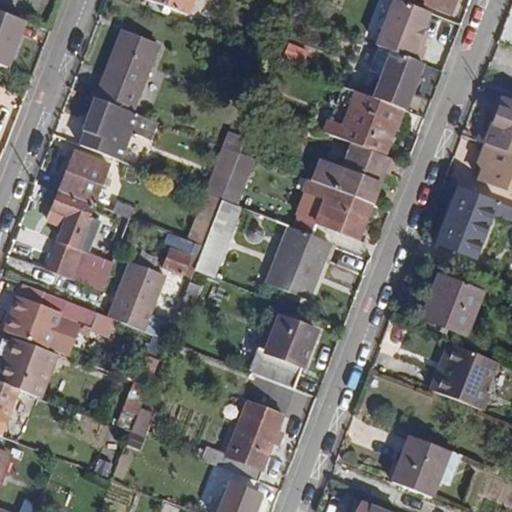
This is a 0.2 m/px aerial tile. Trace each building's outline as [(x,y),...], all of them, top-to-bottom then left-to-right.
[(194,0),(148,0),(188,16),(194,0)] [(395,0),(377,46),(390,52),(419,63),(425,47),(417,44),(429,14),(395,0)] [(456,0),(419,0),(424,1),(422,6),(451,17),(456,0)] [(18,19),(0,11),(0,65),(7,68),(19,37),(12,34),(18,19)] [(25,21),(18,19),(12,34),(19,37),(25,21)] [(95,98),(133,113),(158,47),(121,32),(95,98)] [(306,64),(310,50),(289,44),(285,57),(306,64)] [(372,99),(402,110),(406,112),(423,65),(419,63),(390,52),(372,99)] [(342,87),(329,121),(342,126),(356,92),(342,87)] [(323,132),(351,143),(385,157),(402,110),(372,99),(356,92),(342,126),(329,121),(327,120),(323,132)] [(511,100),(502,97),(486,133),(482,143),(484,144),(511,155),(511,100)] [(157,122),(133,113),(95,98),(82,130),(84,132),(78,146),(119,162),(131,132),(150,140),(157,122)] [(478,130),(474,140),(482,143),(486,133),(478,130)] [(394,160),(385,157),(351,143),(341,168),(319,159),(311,182),(372,205),(385,172),(388,174),(394,160)] [(476,164),(483,166),(478,179),(511,192),(511,155),(484,144),(476,164)] [(230,179),(240,154),(224,148),(213,172),(230,179)] [(64,176),(57,192),(93,206),(108,166),(74,152),(64,176)] [(241,193),(254,160),(240,154),(230,179),(221,201),(235,207),(241,193)] [(358,241),(372,205),(311,182),(306,180),(293,213),(315,221),(314,223),(358,241)] [(496,201),(457,186),(435,243),(474,257),(496,201)] [(77,248),(93,206),(57,192),(50,211),(66,217),(45,270),(102,292),(113,263),(77,248)] [(241,209),(287,227),(309,236),(314,223),(315,221),(293,213),(241,193),(235,207),(241,209)] [(235,207),(221,201),(214,219),(210,230),(203,248),(194,271),(214,279),(241,209),(235,207)] [(309,236),(287,227),(266,283),(308,300),(330,244),(309,236)] [(190,257),(169,248),(161,269),(183,277),(190,257)] [(165,278),(130,264),(109,319),(143,332),(165,278)] [(483,294),(438,277),(421,319),(466,337),(483,294)] [(178,312),(187,291),(180,288),(172,310),(178,312)] [(198,295),(187,291),(178,312),(189,317),(198,295)] [(97,314),(42,293),(38,304),(17,297),(3,332),(47,349),(58,320),(90,332),(91,329),(97,314)] [(97,314),(91,329),(103,334),(109,319),(97,314)] [(316,331),(277,317),(263,352),(257,349),(248,372),(293,390),(316,331)] [(4,356),(0,366),(0,382),(19,390),(41,399),(57,357),(10,339),(9,343),(4,356)] [(0,354),(4,356),(9,343),(0,339),(0,354)] [(449,379),(462,349),(455,346),(443,376),(449,379)] [(501,364),(462,349),(449,379),(443,376),(436,393),(486,413),(494,394),(489,392),(501,364)] [(149,388),(132,381),(121,410),(138,417),(149,388)] [(0,436),(0,437),(19,390),(0,382),(0,436)] [(283,417),(246,403),(226,455),(206,447),(201,461),(257,482),(283,417)] [(114,427),(131,434),(138,417),(121,410),(114,427)] [(142,438),(131,434),(126,446),(137,451),(142,438)] [(462,456),(409,435),(391,482),(433,498),(439,482),(451,487),(462,456)] [(0,437),(0,436),(0,484),(11,456),(9,455),(13,442),(0,437)] [(88,471),(58,459),(51,476),(81,488),(88,471)] [(260,492),(228,480),(215,511),(257,511),(260,505),(256,504),(260,492)] [(358,511),(362,504),(353,500),(348,511),(358,511)]
